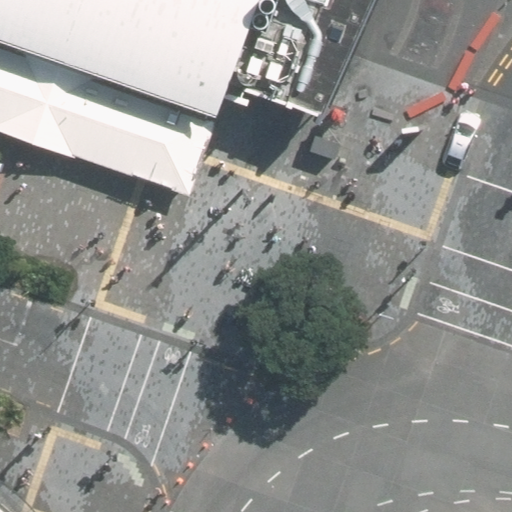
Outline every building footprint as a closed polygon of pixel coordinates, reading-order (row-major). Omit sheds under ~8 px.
[(249,0),(0,0),(0,35),(211,109),(223,76),(249,0)] [(249,0),(223,76),(317,110),(347,45),(367,0),(249,0)] [(0,35),(0,126),(183,190),(211,109),(0,35)] [(313,138),(337,145),(342,131),(317,124),(313,138)] [(0,511),(15,511),(4,498),(0,495),(0,511)]
